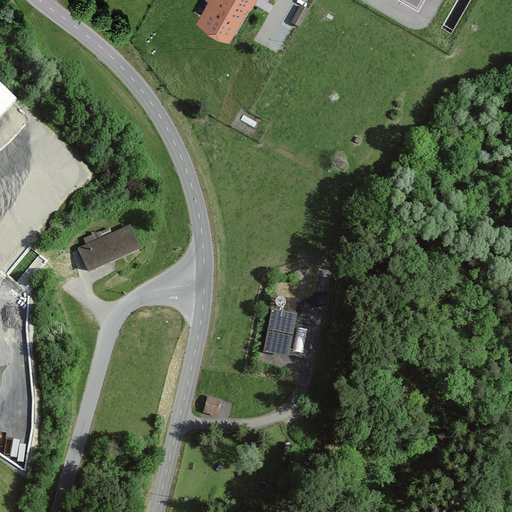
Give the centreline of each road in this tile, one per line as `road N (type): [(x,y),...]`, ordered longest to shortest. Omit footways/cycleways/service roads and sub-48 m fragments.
road 1 (unclassified): [(205,283),(196,200),(164,122),(137,82),(46,0)]
road 2 (unclassified): [(205,283),(160,286),(120,314),(58,511)]
road 3 (unclassified): [(158,511),(205,283)]
